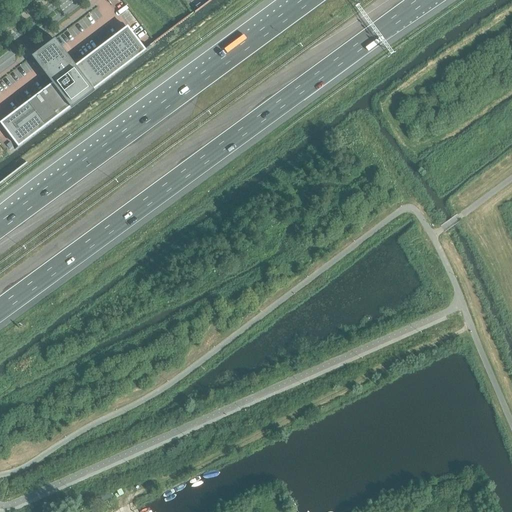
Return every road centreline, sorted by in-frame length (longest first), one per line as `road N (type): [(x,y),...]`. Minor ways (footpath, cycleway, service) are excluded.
road 1 (motorway): [(0,309),(423,0)]
road 2 (motorway): [(308,0),(0,225)]
road 3 (track): [(469,326),(132,498)]
